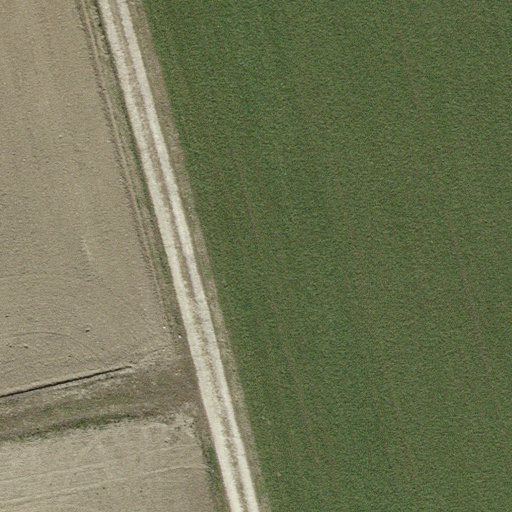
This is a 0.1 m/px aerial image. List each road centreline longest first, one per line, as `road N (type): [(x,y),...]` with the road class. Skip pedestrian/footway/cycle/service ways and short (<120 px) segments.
road 1 (track): [(116,0),(249,511)]
road 2 (track): [(215,380),(0,422)]
